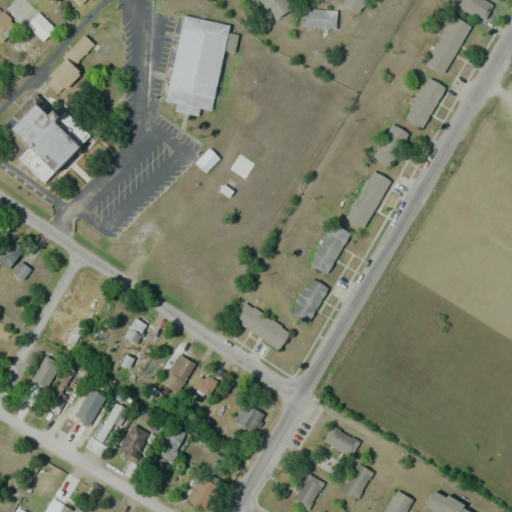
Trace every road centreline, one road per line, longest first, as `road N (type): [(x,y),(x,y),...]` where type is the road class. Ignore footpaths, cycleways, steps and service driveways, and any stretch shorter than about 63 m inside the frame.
road 1 (residential): [(234,511),(511,39)]
road 2 (residential): [(307,390),(0,192)]
road 3 (residential): [(172,511),(0,413)]
road 4 (residential): [(81,251),(0,399)]
